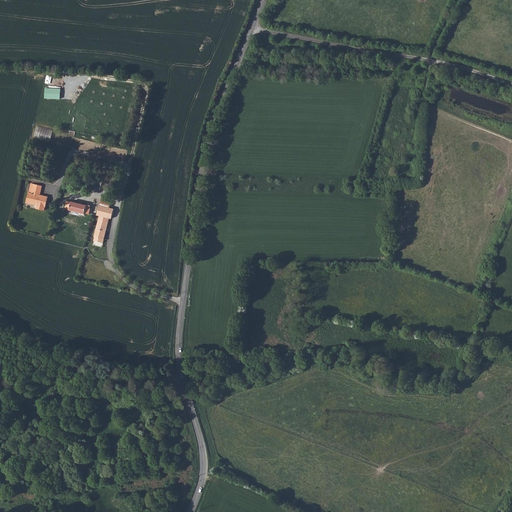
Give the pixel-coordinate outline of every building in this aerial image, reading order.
[(52,142),(55,130),(37,125),(34,137),(52,142)] [(97,176),(96,182),(100,183),(99,189),(103,190),(105,183),(107,179),(97,176)] [(44,210),(48,197),(40,195),(42,186),(34,184),(32,193),(29,193),(29,192),(26,202),(37,205),(36,209),(44,210)] [(67,201),(65,209),(70,209),(69,210),(85,214),(85,213),(89,214),(91,209),(90,208),(90,207),(90,206),(90,205),(89,205),(88,205),(87,205),(72,202),(71,202),(67,201)] [(112,219),(114,209),(109,208),(100,205),(99,205),(97,215),(100,216),(94,237),(95,237),(94,241),(103,243),(109,218),(112,219)]
